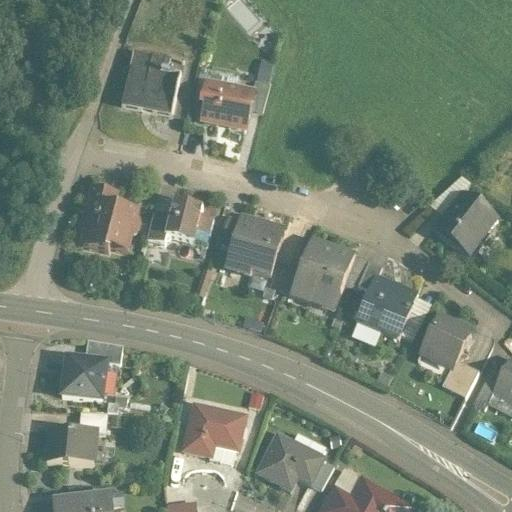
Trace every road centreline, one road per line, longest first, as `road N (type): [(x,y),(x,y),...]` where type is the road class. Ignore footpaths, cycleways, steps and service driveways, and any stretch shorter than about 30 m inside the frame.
road 1 (tertiary): [(24,306),(194,337),(270,365),(364,413),(511,509)]
road 2 (residential): [(71,151),(229,187),(390,243)]
road 3 (residential): [(7,511),(4,439),(24,306)]
road 4 (residential): [(24,306),(71,151)]
